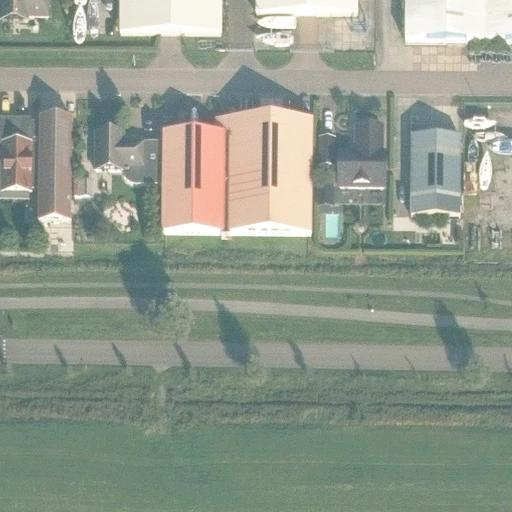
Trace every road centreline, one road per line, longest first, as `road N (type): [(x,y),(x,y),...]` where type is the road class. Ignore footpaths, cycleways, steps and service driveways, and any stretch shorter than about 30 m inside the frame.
road 1 (tertiary): [(0,349),(511,358)]
road 2 (unclassified): [(0,80),(511,83)]
